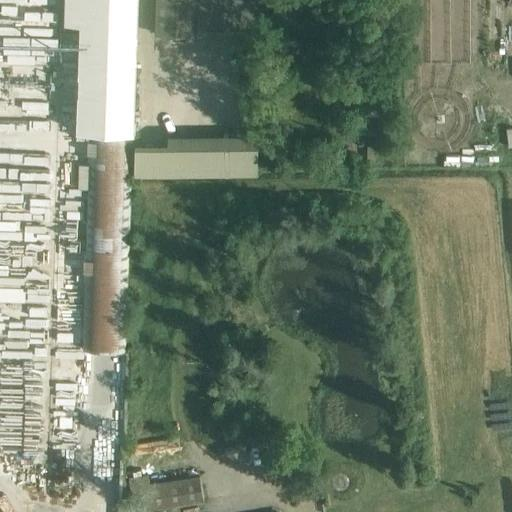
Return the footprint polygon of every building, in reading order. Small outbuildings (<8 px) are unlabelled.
[(65,0),(65,22),(81,23),(78,131),(135,132),(138,0),(65,0)] [(157,0),(156,34),(197,36),(220,36),(258,35),(257,0),(157,0)] [(84,186),(82,347),(124,348),(126,134),(86,134),(86,161),(77,161),(77,186),(84,186)] [(257,175),(257,140),(132,140),(132,175),(257,175)] [(508,405),(492,404),(491,428),(507,429),(508,405)] [(156,438),(158,453),(177,450),(175,435),(156,438)] [(51,452),(51,489),(74,489),(75,452),(51,452)] [(199,475),(149,484),(148,472),(129,475),(132,511),(138,511),(204,501),(199,475)]
